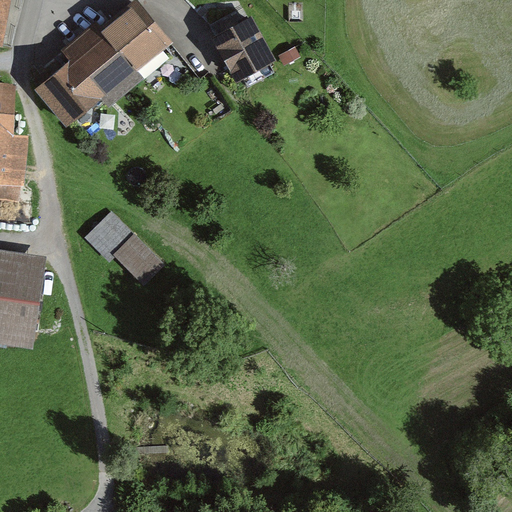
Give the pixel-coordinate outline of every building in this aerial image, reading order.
[(0,0),(0,49),(2,50),(11,0),(0,0)] [(178,53),(130,1),(66,59),(71,65),(37,96),(69,131),(101,102),(111,113),(178,53)] [(277,66),(252,21),(213,43),(238,88),(277,66)] [(0,202),(22,204),(28,139),(11,138),(15,90),(0,88),(0,202)] [(168,263),(117,215),(91,242),(142,290),(168,263)] [(0,348),(31,354),(47,260),(0,252),(0,348)]
